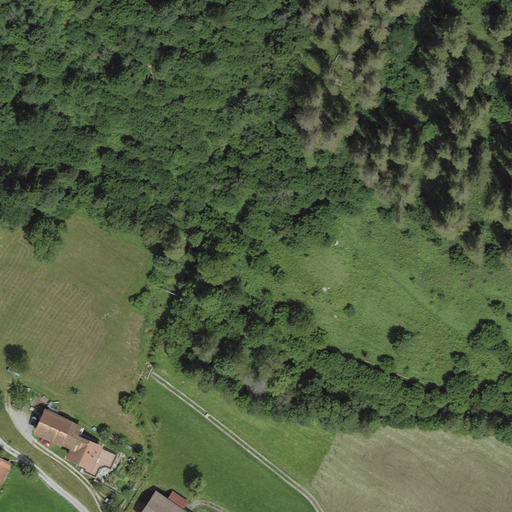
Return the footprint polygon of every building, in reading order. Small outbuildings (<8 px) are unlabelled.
[(17,393),(12,401),(17,405),(23,396),(17,393)] [(82,426),(45,409),(33,434),(61,447),(61,446),(70,449),(72,450),(78,435),(82,426)] [(118,455),(78,435),(72,450),(70,449),(65,459),(84,468),(82,472),(96,479),(100,470),(105,468),(111,470),(118,455)] [(0,486),(13,464),(0,456),(0,486)] [(168,498),(155,490),(139,511),(187,511),(183,509),(188,502),(172,491),(168,498)]
